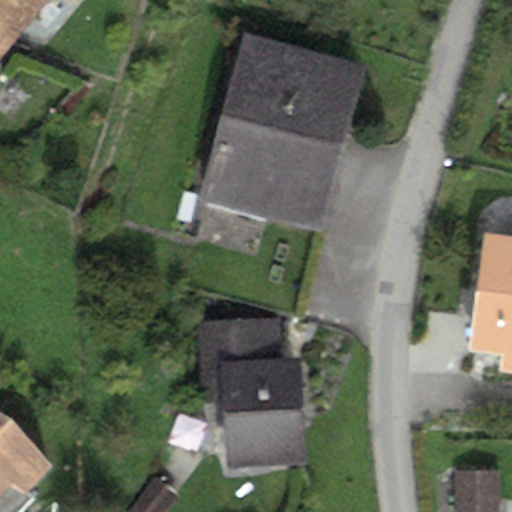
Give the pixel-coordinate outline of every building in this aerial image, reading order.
[(0,0),(0,30),(12,41),(48,0),(57,0),(58,0),(0,0)] [(0,30),(0,55),(12,41),(0,30)] [(365,65),(242,34),(199,201),(322,232),(365,65)] [(511,236),(483,233),(468,352),(499,355),(497,372),(511,373),(511,236)] [(278,319),(198,324),(203,404),(223,403),(227,471),(308,465),(301,358),(281,359),(278,319)] [(55,465),(0,416),(0,495),(10,484),(26,499),(55,465)] [(500,511),(500,473),(454,473),(454,511),(500,511)] [(164,511),(176,496),(152,480),(129,511),(164,511)]
